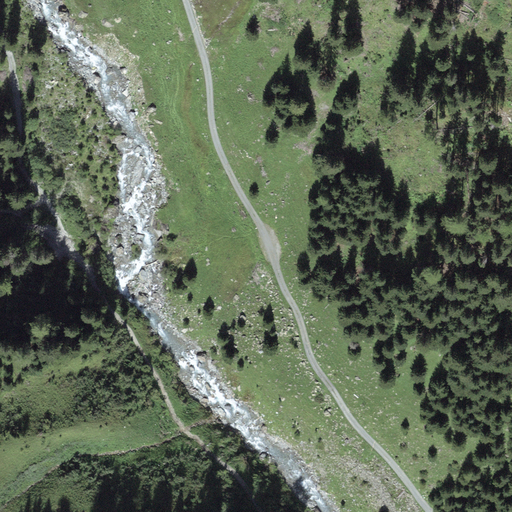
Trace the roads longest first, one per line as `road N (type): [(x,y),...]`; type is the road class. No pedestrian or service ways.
road 1 (track): [(430,511),(315,366),(271,245),(218,147),(185,0)]
road 2 (track): [(0,25),(18,89),(22,159),(140,340),(177,418),(261,511)]
